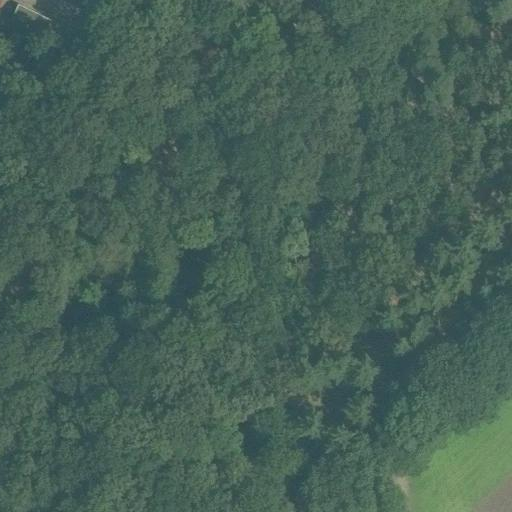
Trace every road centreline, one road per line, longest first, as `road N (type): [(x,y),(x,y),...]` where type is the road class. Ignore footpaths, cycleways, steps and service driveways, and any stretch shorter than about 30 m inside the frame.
road 1 (track): [(388,0),(65,511)]
road 2 (track): [(169,348),(163,225),(130,114),(200,0)]
